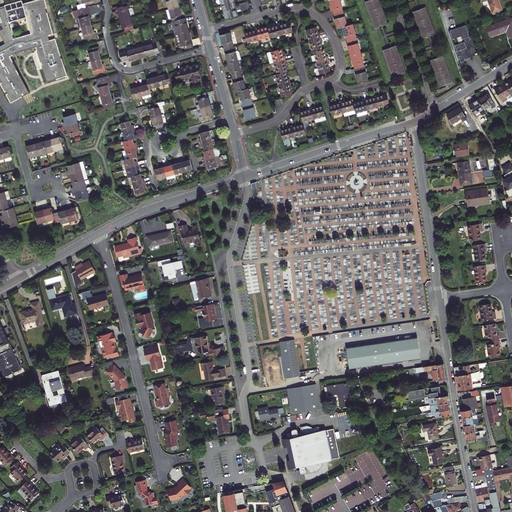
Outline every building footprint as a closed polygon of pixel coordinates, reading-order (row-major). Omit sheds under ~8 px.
[(0,78),(1,78),(3,82),(1,83),(6,92),(7,91),(8,93),(7,94),(11,103),(30,93),(10,56),(19,52),(36,46),(48,82),(68,75),(55,38),(50,40),(49,35),(53,34),(48,13),(47,13),(46,8),(48,7),(45,0),(35,0),(23,3),(22,0),(21,0),(5,4),(6,6),(0,7),(0,23),(2,24),(3,27),(0,28),(0,31),(6,42),(0,44),(0,78)] [(169,9),(179,7),(178,2),(177,0),(163,0),(163,1),(166,0),(169,9)] [(330,0),(331,5),(333,9),(335,14),(343,11),(342,7),(340,0),(330,0)] [(382,23),(383,25),(388,23),(378,0),(373,0),(374,1),(371,2),(370,0),(366,2),(375,28),(380,26),(379,24),(382,23)] [(486,0),(488,0),(489,3),(493,13),(502,10),(498,0),(481,0),(482,2),(483,1),(486,0)] [(222,5),(224,12),(247,5),(247,4),(247,2),(239,4),(240,6),(235,7),(234,5),(233,1),(222,5)] [(130,8),(129,5),(117,8),(119,14),(120,20),(130,17),(128,8),(130,8)] [(226,19),(237,16),(236,10),(240,9),(241,11),(248,9),(248,7),(247,5),(224,12),(226,19)] [(90,18),(91,18),(89,12),(88,7),(86,7),(76,10),(73,11),(78,28),(82,27),(91,24),(90,18)] [(181,20),(180,16),(181,15),(180,11),(179,7),(169,9),(166,10),(169,19),(171,18),(172,22),(181,20)] [(419,11),(418,10),(413,12),(423,38),(428,36),(427,34),(430,33),(430,35),(435,34),(425,7),(421,9),(421,11),(419,11)] [(343,11),(335,14),(336,19),(335,19),(337,23),(338,28),(343,27),(348,25),(345,16),(344,16),(343,11)] [(124,28),(125,32),(130,30),(134,29),(130,17),(120,20),(122,24),(123,29),(124,28)] [(511,17),(486,27),(488,30),(491,36),(497,34),(497,32),(506,29),(506,31),(509,38),(511,36),(511,17)] [(181,20),(172,22),(175,35),(188,31),(187,26),(186,22),(182,23),(181,20)] [(293,32),(291,22),(283,24),(282,22),(281,23),(279,23),(282,35),(293,32)] [(271,38),(282,35),(279,23),(277,24),(275,25),(275,26),(268,28),(270,36),(271,38)] [(95,33),(94,30),(93,31),(91,24),(82,27),(85,39),(96,36),(95,33)] [(348,25),(343,27),(345,32),(346,36),(348,41),(356,38),(355,34),(356,34),(353,24),(348,25)] [(473,48),(472,49),(471,45),(472,44),(471,43),(470,43),(469,40),(470,40),(469,36),(468,37),(467,34),(468,34),(466,25),(464,26),(464,27),(462,27),(461,27),(460,27),(460,28),(457,29),(457,28),(456,29),(452,31),(452,30),(450,31),(453,39),(455,38),(455,39),(456,43),(456,42),(457,44),(455,45),(457,51),(456,51),(457,56),(461,55),(461,56),(458,56),(461,62),(463,61),(465,60),(465,59),(468,58),(467,57),(474,55),(472,50),(474,50),(473,48)] [(256,28),(259,40),(270,36),(268,28),(267,26),(264,28),(260,29),(260,27),(256,28)] [(316,27),(306,30),(309,41),(321,38),(320,36),(320,34),(318,34),(316,27)] [(245,33),(248,43),(259,40),(256,28),(254,29),(252,29),(252,31),(245,33)] [(188,31),(175,35),(179,47),(183,46),(184,49),(193,47),(192,43),(190,37),(188,31)] [(233,42),(230,32),(220,35),(223,44),(224,44),(224,47),(225,49),(233,47),(232,42),(233,42)] [(313,52),(315,52),(323,50),(320,42),(322,41),(322,40),(321,38),(309,41),(313,52)] [(356,38),(348,41),(349,46),(350,50),(351,55),(361,52),(358,43),(356,38)] [(153,54),(160,52),(159,51),(157,42),(144,46),(147,56),(153,54)] [(99,52),(100,52),(99,49),(99,46),(88,49),(91,62),(101,59),(99,52)] [(143,57),(147,56),(144,46),(136,48),(138,58),(143,57)] [(240,60),(236,46),(233,47),(225,49),(226,54),(227,59),(228,64),(238,61),(240,60)] [(389,50),(388,48),(384,50),(393,76),(398,74),(397,73),(400,72),(401,73),(405,72),(396,46),(391,47),(392,49),(389,50)] [(134,60),(138,58),(136,48),(119,53),(122,61),(129,59),(129,61),(134,60)] [(273,60),(274,63),(285,60),(285,58),(284,56),(283,57),(281,49),(274,51),(267,53),(269,61),(273,60)] [(315,52),(318,63),(329,60),(329,58),(328,56),(327,57),(325,49),(323,50),(315,52)] [(363,62),(361,52),(351,55),(352,60),(354,64),(356,69),(364,67),(363,62)] [(436,60),(436,58),(431,60),(440,86),(445,84),(445,83),(447,82),(448,83),(452,82),(443,56),(439,57),(439,59),(436,60)] [(105,68),(104,65),(103,65),(101,59),(91,62),(95,74),(106,71),(105,68)] [(274,63),(277,75),(286,72),(287,72),(285,64),(286,64),(286,62),(285,60),(274,63)] [(329,60),(318,63),(321,74),(331,71),(329,64),(330,63),(330,62),(329,60)] [(241,75),(240,70),(241,70),(238,61),(228,64),(230,68),(231,73),(232,73),(233,77),(241,75)] [(181,68),(182,70),(175,72),(178,81),(184,79),(184,81),(190,79),(191,83),(202,80),(200,75),(199,70),(201,70),(199,64),(189,67),(188,66),(181,68)] [(364,67),(356,69),(356,71),(357,74),(356,74),(359,84),(369,81),(366,71),(365,71),(364,67)] [(288,80),(286,72),(277,75),(276,75),(279,86),(290,83),(290,81),(289,79),(288,80)] [(155,75),(158,86),(171,83),(168,73),(159,76),(159,74),(157,75),(155,75)] [(158,86),(155,75),(153,76),(151,76),(151,78),(147,79),(148,82),(150,89),(158,86)] [(239,91),(246,89),(243,79),(242,80),(241,75),(233,77),(234,82),(235,87),(236,92),(239,91)] [(100,91),(101,96),(111,93),(109,87),(110,87),(109,84),(108,81),(107,76),(96,79),(97,83),(94,86),(99,92),(100,91)] [(150,89),(148,82),(144,83),(139,84),(142,96),(143,96),(144,99),(151,96),(151,94),(150,89)] [(290,83),(279,86),(282,97),(292,95),(290,87),(291,87),(291,85),(290,83)] [(134,99),(142,96),(139,84),(137,85),(135,86),(136,87),(131,89),(134,99)] [(495,90),(503,103),(508,100),(510,104),(511,103),(511,96),(511,94),(504,84),(500,87),(495,90)] [(246,89),(239,91),(240,96),(241,100),(242,100),(243,105),(252,103),(250,98),(251,98),(248,88),(246,89)] [(101,96),(104,108),(115,105),(114,99),(113,100),(112,97),(111,93),(101,96)] [(199,109),(211,105),(209,101),(208,96),(206,97),(205,93),(197,95),(200,104),(198,105),(199,109)] [(376,97),(379,107),(390,104),(388,94),(384,95),(380,96),(380,95),(376,96),(376,97)] [(484,97),(479,100),(484,109),(485,110),(491,106),(492,109),(496,107),(493,102),(493,101),(488,94),(484,97)] [(364,99),(368,110),(379,107),(376,97),(372,98),(369,99),(368,98),(364,99)] [(355,110),(356,113),(357,116),(364,114),(363,112),(368,110),(364,99),(360,100),(361,101),(357,102),(353,103),(355,110)] [(344,100),(340,101),(344,113),(355,110),(353,103),(352,100),(348,101),(344,102),(344,100)] [(475,114),(484,109),(479,100),(474,103),(469,106),(475,114)] [(344,113),(340,101),(337,102),(337,104),(333,105),(329,106),(332,116),(344,113)] [(149,105),(150,108),(149,109),(150,113),(151,117),(161,115),(158,103),(154,104),(149,105)] [(244,110),(245,115),(247,119),(256,117),(254,107),(253,107),(252,103),(243,105),(244,110)] [(211,105),(199,109),(196,109),(200,122),(214,118),(213,111),(211,105)] [(311,108),(315,119),(316,123),(327,120),(323,106),(315,108),(315,107),(313,107),(311,108)] [(453,111),(447,115),(452,124),(461,119),(463,122),(467,119),(460,107),(453,111)] [(300,113),(303,123),(315,119),(311,108),(309,108),(307,109),(308,110),(300,113)] [(506,108),(503,110),(508,120),(511,117),(506,108)] [(508,120),(503,110),(499,113),(505,121),(506,121),(507,124),(510,122),(508,120)] [(63,125),(63,127),(78,122),(75,114),(63,117),(65,122),(62,123),(63,125)] [(156,129),(164,127),(161,115),(151,117),(152,122),(154,126),(155,126),(156,129)] [(130,121),(121,123),(123,132),(134,129),(134,127),(133,125),(131,126),(130,121)] [(80,131),(78,122),(63,127),(64,129),(64,130),(65,130),(67,130),(68,134),(70,134),(71,137),(81,134),(80,131)] [(292,126),(295,137),(306,134),(304,124),(296,126),(295,125),(294,125),(292,126)] [(281,131),(285,145),(296,142),(295,137),(292,126),(290,126),(288,127),(288,128),(281,131)] [(126,141),(133,139),(135,138),(134,134),(135,133),(135,131),(134,129),(123,132),(126,141)] [(200,141),(201,143),(212,140),(210,131),(200,133),(201,138),(199,139),(200,141)] [(51,136),(55,151),(64,149),(60,137),(55,138),(54,135),(53,136),(51,136)] [(55,151),(51,136),(49,137),(47,137),(47,140),(43,141),(47,153),(55,151)] [(126,150),(137,147),(136,145),(136,143),(134,143),(133,139),(126,141),(123,142),(126,150)] [(47,153),(43,141),(38,143),(38,140),(36,141),(34,141),(38,156),(47,153)] [(203,146),(205,151),(215,148),(212,140),(201,143),(201,145),(202,147),(203,146)] [(38,156),(34,141),(32,142),(30,142),(31,145),(26,146),(29,158),(38,156)] [(468,142),(455,144),(456,151),(457,157),(470,155),(468,142)] [(4,158),(12,156),(9,146),(5,148),(1,149),(4,158)] [(137,149),(137,147),(126,150),(122,151),(125,160),(133,157),(138,156),(136,151),(138,151),(137,149)] [(204,158),(204,160),(218,156),(219,153),(219,150),(216,148),(215,148),(205,151),(204,151),(205,156),(203,156),(204,158)] [(496,163),(494,154),(485,155),(486,160),(488,160),(489,164),(496,163)] [(207,169),(208,169),(215,167),(221,165),(218,156),(204,160),(205,165),(207,169)] [(125,160),(121,161),(124,169),(126,168),(137,165),(137,163),(136,161),(135,162),(133,157),(125,160)] [(182,160),(180,161),(184,172),(192,169),(190,160),(185,161),(185,159),(182,160)] [(67,173),(67,175),(85,170),(83,161),(67,166),(69,170),(66,171),(67,173)] [(177,163),(172,165),(175,174),(184,172),(180,161),(178,161),(176,162),(177,163)] [(460,174),(471,172),(469,161),(458,163),(459,168),(460,174)] [(506,191),(510,197),(511,195),(511,164),(510,162),(501,168),(505,174),(500,177),(508,190),(506,191)] [(165,165),(163,165),(167,177),(168,180),(176,178),(175,174),(172,165),(168,166),(167,164),(165,165)] [(129,177),(138,174),(137,170),(139,169),(138,167),(137,165),(126,168),(129,177)] [(167,177),(163,165),(161,166),(159,167),(160,168),(155,170),(158,179),(167,177)] [(71,178),(72,183),(85,179),(88,178),(85,170),(67,175),(68,177),(68,179),(71,178)] [(490,170),(483,171),(484,178),(491,176),(490,170)] [(471,172),(460,174),(461,180),(461,185),(472,184),(471,172)] [(134,185),(145,182),(144,180),(144,178),(142,178),(141,174),(138,174),(129,177),(128,177),(131,186),(134,185)] [(71,190),(72,192),(87,188),(85,179),(72,183),(74,187),(71,188),(71,190)] [(145,184),(145,182),(134,185),(136,194),(145,191),(144,186),(146,186),(145,184)] [(87,188),(72,192),(72,194),(73,196),(76,195),(77,200),(89,196),(87,188)] [(466,199),(467,205),(468,206),(490,203),(488,189),(466,192),(466,199)] [(0,202),(11,200),(8,191),(1,193),(0,192),(0,202)] [(0,211),(2,211),(13,208),(11,200),(0,202),(0,211)] [(52,207),(47,208),(46,206),(44,206),(43,207),(47,222),(55,219),(56,222),(61,221),(58,212),(54,213),(52,207)] [(68,206),(66,207),(70,221),(79,219),(76,207),(71,208),(70,206),(68,206)] [(47,222),(43,207),(40,207),(38,208),(39,211),(35,212),(38,224),(47,222)] [(63,211),(58,212),(61,221),(62,224),(70,221),(66,207),(64,207),(62,208),(63,211)] [(13,208),(2,211),(3,215),(0,216),(1,218),(2,220),(16,216),(14,208),(13,208)] [(19,225),(16,216),(2,220),(2,222),(3,224),(5,223),(7,228),(19,225)] [(482,223),(468,226),(470,241),(481,239),(480,231),(483,231),(482,223)] [(182,225),(179,226),(180,233),(182,233),(184,245),(189,244),(189,242),(194,241),(195,244),(201,243),(197,226),(191,227),(192,230),(187,231),(186,224),(182,225)] [(154,245),(162,244),(173,241),(171,231),(159,234),(147,237),(149,246),(154,245)] [(128,243),(114,246),(117,257),(122,255),(123,258),(140,253),(136,237),(127,239),(128,241),(128,243)] [(485,244),(473,245),(476,261),(486,260),(484,251),(486,251),(485,244)] [(170,262),(169,258),(156,261),(157,266),(162,266),(164,276),(167,275),(168,279),(175,278),(174,273),(173,273),(173,271),(183,269),(181,260),(170,262)] [(76,270),(71,273),(75,287),(83,283),(81,279),(95,271),(90,261),(86,263),(83,265),(82,264),(75,268),(76,270)] [(486,265),(474,267),(477,283),(486,281),(485,272),(487,272),(486,265)] [(122,274),(119,275),(122,285),(123,284),(125,290),(137,286),(139,286),(139,287),(141,288),(143,287),(144,286),(140,272),(133,274),(133,275),(134,277),(132,278),(132,277),(128,278),(127,278),(127,277),(126,277),(125,273),(122,274)] [(209,282),(208,278),(196,281),(192,282),(193,289),(198,288),(199,293),(198,293),(199,299),(211,296),(210,289),(208,282),(209,282)] [(65,316),(77,313),(75,305),(74,303),(72,304),(69,295),(54,299),(53,298),(56,297),(55,295),(53,288),(50,289),(47,290),(49,299),(51,299),(51,300),(49,300),(52,310),(53,310),(54,311),(59,310),(58,308),(62,307),(65,316)] [(90,290),(81,292),(84,302),(86,303),(88,303),(90,309),(94,308),(94,309),(96,308),(96,307),(105,305),(109,304),(107,294),(93,298),(92,293),(91,294),(91,292),(90,290)] [(27,311),(21,313),(24,324),(36,320),(38,325),(43,324),(40,312),(41,312),(38,302),(35,303),(32,303),(34,310),(27,312),(27,311)] [(213,303),(195,307),(196,312),(203,311),(204,319),(198,320),(200,328),(212,326),(211,320),(216,320),(215,316),(214,316),(214,313),(215,313),(214,308),(213,303)] [(492,312),(491,304),(480,305),(482,321),(496,318),(495,311),(492,312)] [(139,313),(135,314),(138,328),(140,329),(139,331),(141,332),(143,334),(142,335),(148,338),(154,328),(150,312),(142,314),(142,315),(140,316),(139,313)] [(0,319),(0,367),(4,377),(22,369),(0,319)] [(499,335),(497,335),(496,324),(484,325),(486,337),(490,337),(491,341),(500,339),(499,335)] [(101,347),(104,356),(110,354),(111,356),(118,354),(117,347),(114,348),(113,344),(114,344),(113,341),(115,341),(116,340),(114,333),(112,334),(111,332),(99,335),(100,339),(99,341),(102,343),(100,347),(101,347)] [(200,353),(209,352),(208,349),(207,343),(208,343),(207,336),(191,338),(191,336),(186,337),(187,341),(174,343),(176,352),(190,350),(191,351),(195,350),(196,353),(200,352),(200,353)] [(295,338),(280,341),(286,377),(301,375),(295,338)] [(417,338),(346,348),(349,369),(420,358),(417,338)] [(501,347),(500,339),(491,341),(491,344),(487,345),(489,357),(500,355),(499,348),(501,347)] [(157,346),(143,349),(146,361),(151,359),(151,362),(150,364),(151,367),(152,370),(162,368),(157,346)] [(220,348),(212,349),(213,355),(214,356),(225,354),(225,351),(224,346),(220,347),(220,348)] [(206,379),(215,378),(214,377),(218,377),(226,376),(225,372),(225,368),(217,369),(217,370),(213,371),(212,366),(213,366),(212,361),(201,363),(203,371),(204,371),(206,379)] [(83,364),(69,369),(72,381),(82,378),(93,375),(92,369),(91,366),(88,367),(85,368),(83,364)] [(432,373),(433,381),(446,379),(445,372),(444,366),(444,364),(437,365),(438,372),(432,373)] [(109,369),(107,371),(116,380),(116,384),(115,384),(117,391),(125,389),(124,387),(127,386),(125,379),(124,380),(124,377),(123,375),(113,365),(112,366),(109,369)] [(432,370),(432,373),(438,372),(437,365),(424,366),(424,371),(432,370)] [(455,371),(456,375),(476,372),(475,369),(471,370),(470,365),(454,367),(455,371)] [(51,380),(44,381),(46,387),(48,387),(49,392),(47,392),(50,405),(67,401),(59,371),(55,372),(52,373),(54,380),(52,381),(51,380)] [(458,390),(479,387),(478,384),(470,385),(469,378),(477,377),(477,372),(476,372),(456,375),(456,378),(457,384),(458,390)] [(43,376),(44,381),(51,380),(52,381),(54,380),(52,373),(43,376)] [(164,383),(153,385),(154,392),(155,393),(157,402),(156,402),(156,404),(157,407),(158,408),(164,406),(165,407),(168,406),(169,405),(168,404),(169,404),(168,397),(167,394),(168,393),(167,388),(165,388),(164,383)] [(321,408),(316,383),(288,387),(292,413),(321,408)] [(350,394),(349,383),(328,386),(329,395),(339,394),(340,406),(350,405),(350,399),(349,394),(350,394)] [(511,384),(501,386),(504,407),(511,405),(511,384)] [(225,390),(224,386),(211,388),(213,404),(224,403),(223,394),(225,394),(225,390)] [(409,399),(441,394),(440,386),(429,388),(430,394),(425,395),(424,389),(408,391),(409,399)] [(479,390),(471,391),(472,397),(463,399),(464,404),(465,410),(475,408),(478,408),(476,397),(480,396),(479,390)] [(429,402),(430,406),(450,403),(449,399),(448,395),(418,400),(418,404),(429,402)] [(496,403),(496,401),(495,395),(487,396),(487,402),(488,402),(489,402),(490,405),(489,405),(488,405),(488,408),(487,408),(488,412),(489,412),(491,422),(496,422),(500,421),(500,417),(498,415),(499,414),(499,410),(497,410),(498,408),(497,403),(496,403)] [(129,397),(116,401),(118,409),(120,408),(121,413),(121,414),(123,420),(130,418),(130,421),(136,420),(134,414),(133,408),(132,408),(129,397)] [(431,412),(451,409),(450,406),(450,403),(430,406),(431,412)] [(261,420),(266,419),(265,417),(269,416),(270,418),(279,416),(278,409),(268,410),(268,407),(263,408),(258,408),(261,420)] [(214,411),(207,412),(208,421),(215,420),(215,424),(217,424),(219,433),(230,431),(228,419),(229,419),(229,417),(229,415),(228,408),(214,411)] [(475,408),(465,410),(462,411),(462,414),(463,417),(473,416),(477,415),(475,408)] [(435,415),(435,418),(452,415),(451,412),(451,409),(431,412),(429,413),(429,416),(435,415)] [(473,416),(463,417),(464,422),(464,426),(474,424),(479,423),(478,419),(473,420),(473,416)] [(177,432),(175,421),(165,424),(167,431),(164,434),(165,436),(165,437),(164,437),(165,443),(166,443),(168,448),(176,446),(174,441),(176,440),(175,436),(177,432)] [(436,423),(424,425),(426,440),(439,438),(437,430),(436,423)] [(465,430),(466,433),(476,432),(474,424),(464,426),(465,430)] [(287,434),(288,438),(283,439),(284,446),(288,446),(288,447),(287,447),(290,459),(291,459),(291,460),(287,461),(289,468),(294,467),(295,469),(300,468),(301,472),(301,473),(302,473),(305,472),(306,472),(306,471),(305,467),(307,467),(311,472),(312,471),(313,472),(314,471),(315,471),(316,470),(316,471),(320,468),(320,466),(322,466),(321,461),(340,457),(333,428),(320,431),(319,427),(312,428),(307,426),(306,427),(305,426),(305,427),(303,426),(303,427),(302,427),(300,433),(298,433),(298,430),(297,429),(293,430),(292,430),(292,431),(293,433),(287,434)] [(96,427),(87,436),(94,444),(100,438),(101,440),(105,437),(108,434),(102,427),(99,430),(96,427)] [(80,437),(71,446),(77,453),(83,448),(84,449),(85,450),(89,446),(80,437)] [(127,448),(128,452),(144,449),(142,439),(133,441),(132,440),(129,440),(125,441),(127,448)] [(59,446),(50,454),(57,462),(63,457),(64,458),(67,455),(70,453),(64,446),(61,449),(59,446)] [(0,448),(0,458),(6,465),(14,458),(12,455),(10,452),(8,453),(2,447),(0,448)] [(442,455),(441,448),(429,450),(430,456),(432,455),(434,464),(443,462),(442,455)] [(493,467),(490,455),(477,457),(478,459),(478,462),(480,461),(481,469),(484,469),(493,467)] [(124,462),(123,456),(117,457),(111,458),(115,474),(125,472),(123,462),(124,462)] [(22,468),(23,467),(20,464),(18,461),(11,467),(14,470),(11,473),(19,482),(28,474),(22,468)] [(453,466),(444,467),(447,485),(457,483),(455,477),(454,471),(453,466)] [(485,475),(486,479),(487,482),(488,488),(491,487),(492,490),(490,490),(494,507),(492,508),(492,511),(501,511),(499,500),(497,491),(494,471),(493,467),(484,469),(485,475)] [(497,491),(499,500),(500,500),(500,489),(498,479),(511,477),(511,483),(511,492),(511,493),(511,467),(509,468),(494,471),(497,491)] [(173,488),(165,490),(166,494),(169,493),(170,500),(179,498),(184,494),(185,495),(190,490),(189,489),(191,487),(183,478),(180,481),(178,483),(178,484),(176,486),(177,487),(173,488)] [(146,483),(145,479),(135,482),(136,485),(134,485),(137,493),(139,495),(139,496),(144,499),(145,499),(147,504),(150,503),(152,503),(152,504),(158,502),(156,496),(154,496),(153,492),(151,492),(147,490),(147,486),(146,483)] [(29,480),(20,487),(31,499),(39,493),(32,486),(34,485),(31,482),(29,480)] [(271,503),(274,511),(288,511),(295,510),(286,482),(266,488),(271,503)] [(482,485),(475,486),(477,495),(479,504),(484,503),(483,498),(489,496),(488,488),(487,482),(484,483),(482,483),(482,485)] [(250,511),(245,488),(224,493),(227,511),(250,511)] [(426,490),(426,489),(420,492),(426,502),(431,499),(430,497),(429,495),(428,494),(426,490)] [(448,498),(449,504),(442,505),(441,499),(442,499),(441,492),(429,495),(430,497),(431,499),(438,511),(456,511),(452,504),(468,502),(468,499),(467,496),(448,498)] [(107,503),(108,505),(112,504),(113,508),(124,505),(122,494),(111,497),(110,495),(108,496),(106,496),(107,503)] [(492,511),(492,508),(490,499),(485,500),(485,503),(484,503),(479,504),(480,511),(492,511)] [(20,506),(12,502),(10,506),(7,504),(2,511),(15,511),(16,510),(17,511),(20,506)] [(415,511),(410,505),(409,502),(404,506),(407,511),(415,511)] [(470,511),(468,502),(452,504),(456,511),(461,508),(462,511),(470,511)] [(420,511),(417,507),(414,503),(410,505),(415,511),(420,511)]
